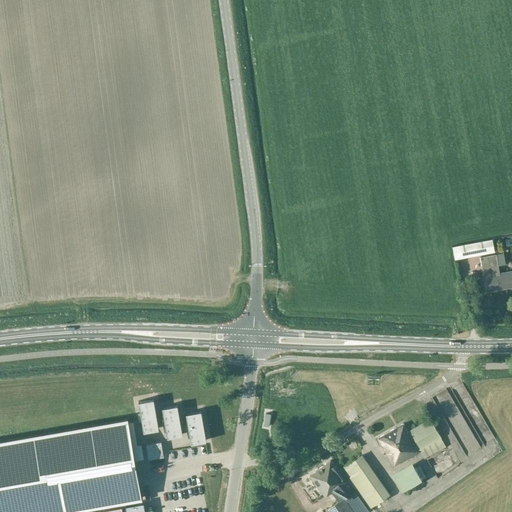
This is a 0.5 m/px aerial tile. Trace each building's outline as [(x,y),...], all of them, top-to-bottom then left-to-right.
[(454,258),(495,251),(492,239),(452,246),(454,258)] [(500,271),(499,265),(506,264),(504,252),(496,254),(496,253),(480,256),(482,268),(486,291),(511,286),(511,269),(500,271)] [(154,398),(139,400),(144,431),(159,428),(154,398)] [(162,406),(168,437),(183,434),(178,404),(162,406)] [(201,410),(186,412),(191,442),(207,440),(201,410)] [(440,437),(441,436),(430,418),(408,431),(404,423),(378,439),(393,464),(401,460),(402,461),(420,451),(425,458),(445,446),(440,437)] [(83,509),(83,508),(141,497),(142,497),(142,496),(141,496),(128,419),(0,441),(0,511),(65,511),(75,510),(83,509)] [(344,440),(348,449),(358,445),(354,435),(344,440)] [(275,448),(281,443),(278,439),(272,444),(275,448)] [(164,456),(161,441),(146,443),(149,459),(164,456)] [(387,496),(359,456),(343,467),(371,507),(387,496)] [(341,487),(348,482),(331,460),(310,476),(325,496),(332,491),(333,493),(341,487)] [(401,491),(422,480),(421,478),(426,476),(419,464),(394,478),(401,491)] [(341,487),(333,493),(338,500),(344,496),(345,499),(349,496),(341,487)] [(366,511),(368,511),(355,492),(349,496),(345,499),(344,496),(338,500),(325,509),(327,511),(366,511)] [(126,511),(145,511),(143,502),(126,505),(126,511)]
